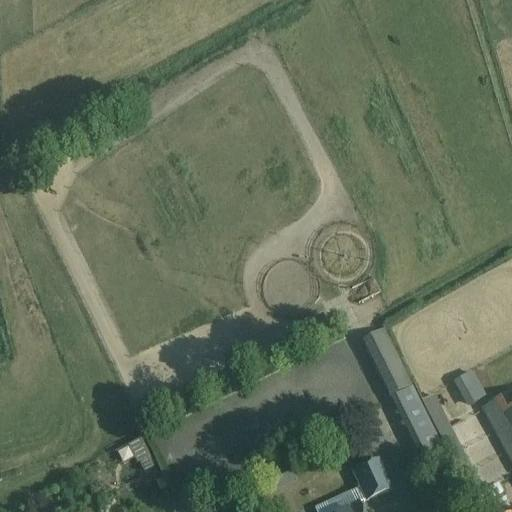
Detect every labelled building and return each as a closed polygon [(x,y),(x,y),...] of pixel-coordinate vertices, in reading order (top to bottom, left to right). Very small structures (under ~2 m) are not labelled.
[(421,401),(414,388),(385,331),(361,343),(421,459),(444,447),(421,401)] [(433,395),(421,401),(444,447),(472,501),(484,495),(433,395)] [(511,409),(507,413),(500,401),(482,411),(509,460),(511,464),(511,409)] [(141,440),(126,447),(136,466),(150,458),(141,440)] [(393,492),(378,461),(352,474),(366,505),(393,492)] [(495,511),(497,511),(509,505),(505,496),(504,497),(499,487),(472,501),(477,511),(480,511),(486,509),(484,505),(490,502),(495,511)]
